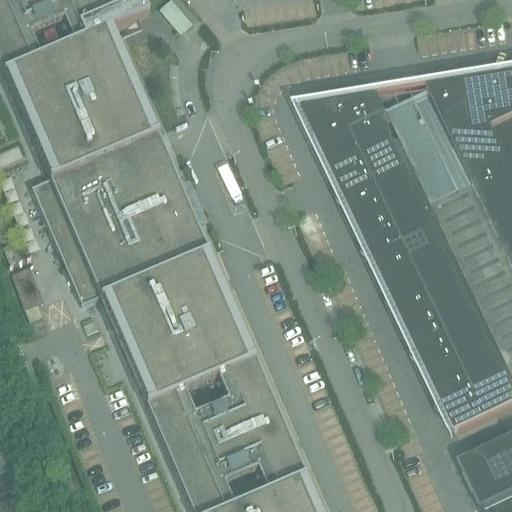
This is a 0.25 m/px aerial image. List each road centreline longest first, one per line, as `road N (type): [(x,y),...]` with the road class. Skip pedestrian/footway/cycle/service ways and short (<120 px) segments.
road 1 (unclassified): [(511,4),(208,26),(400,511)]
road 2 (unknown): [(240,108),(207,141),(202,162),(347,511)]
road 3 (unclassified): [(72,511),(12,361)]
